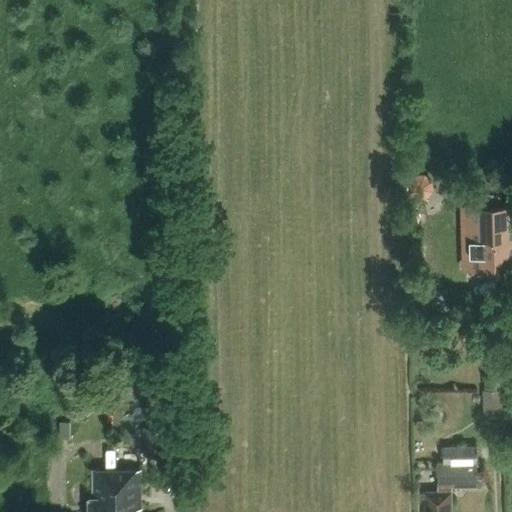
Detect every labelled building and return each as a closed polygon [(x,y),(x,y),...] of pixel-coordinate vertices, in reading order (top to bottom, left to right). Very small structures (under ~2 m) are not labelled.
[(511,264),(511,203),(500,203),(500,190),(474,191),(474,204),(463,205),(465,266),(511,264)] [(481,389),(482,415),(500,414),(499,388),(481,389)] [(142,425),(142,454),(166,453),(166,425),(142,425)] [(478,485),(477,474),(475,474),(475,461),(477,461),(476,444),(442,445),(443,461),(438,461),(438,491),(425,491),(424,511),(450,511),(451,486),(478,485)] [(111,511),(111,495),(116,495),(115,468),(91,468),(91,496),(87,496),(87,511),(111,511)] [(140,468),(115,468),(116,495),(111,495),(111,511),(135,511),(135,508),(140,508),(140,468)]
